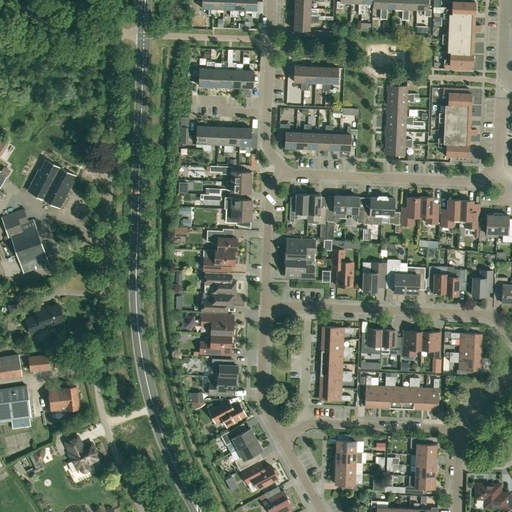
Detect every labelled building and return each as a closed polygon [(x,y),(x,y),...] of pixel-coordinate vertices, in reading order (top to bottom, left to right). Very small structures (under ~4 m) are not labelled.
[(208,15),(212,15),(212,0),(195,0),(195,3),(201,3),(201,8),(208,8),(208,15)] [(212,0),(212,15),(216,16),(217,8),(223,9),(223,0),(212,0)] [(223,0),(223,9),(230,9),(230,16),(234,16),(234,0),(223,0)] [(245,0),(234,0),(234,16),(238,17),(238,9),(245,10),(245,0)] [(256,0),(245,0),(245,10),(251,10),(251,17),(255,17),(255,10),(256,10),(256,0)] [(350,0),(339,0),(339,1),(336,1),(336,8),(342,9),(343,2),(350,2),(350,0)] [(350,0),(350,2),(358,3),(358,13),(361,14),(361,0),(350,0)] [(361,0),(361,14),(364,14),(364,3),(372,3),(372,7),(372,0),(361,0)] [(372,0),(372,7),(380,7),(380,19),(383,19),(383,0),(372,0)] [(394,0),(383,0),(383,19),(386,19),(386,8),(394,8),(394,0)] [(394,0),(394,8),(402,8),(402,19),(405,20),(405,0),(394,0)] [(405,0),(405,20),(408,20),(409,9),(416,9),(416,0),(405,0)] [(416,0),(416,9),(424,9),(424,16),(430,16),(430,9),(427,9),(427,0),(416,0)] [(449,60),(444,60),(443,69),(470,70),(470,65),(472,66),(474,31),(480,31),(481,25),(474,25),(475,2),(451,1),(451,9),(446,9),(446,8),(434,7),(433,13),(443,13),(443,18),(448,18),(447,35),(442,34),(441,43),(447,44),(447,52),(449,52),(449,60)] [(294,7),(293,18),(318,19),(318,15),(310,15),(310,8),(294,7)] [(441,17),(433,17),(433,26),(441,26),(441,17)] [(318,19),(293,18),(293,29),(309,30),(309,22),(317,23),(318,19)] [(209,86),(210,61),(206,61),(206,68),(199,68),(198,85),(209,86)] [(210,61),(209,86),(220,86),(221,69),(214,69),(214,61),(210,61)] [(227,69),(221,69),(220,86),(231,87),(232,62),(227,62),(227,69)] [(236,62),(232,62),(231,87),(242,87),(243,70),(236,70),(236,62)] [(249,70),(243,70),(242,87),(253,88),(254,70),(253,70),(253,63),(249,63),(249,70)] [(304,90),(305,66),(294,65),(293,81),(301,81),(300,90),(304,90)] [(305,66),(304,90),(307,90),(308,82),(315,82),(316,66),(305,66)] [(316,66),(315,82),(322,83),(322,91),(325,91),(327,67),(316,66)] [(337,67),(327,67),(325,91),(329,91),(329,83),(337,83),(337,67)] [(406,85),(387,84),(386,96),(413,97),(413,94),(406,93),(406,85)] [(444,122),(443,138),(438,138),(437,143),(440,143),(440,147),(445,148),(445,156),(468,157),(469,135),(476,135),(476,129),(470,129),(471,93),(469,93),(469,89),(442,88),(442,92),(442,97),(448,97),(447,105),(444,104),(444,113),(439,113),(438,122),(444,122)] [(413,97),(386,96),(386,107),(405,108),(405,101),(412,101),(413,97)] [(405,108),(386,107),(385,119),(412,120),(412,116),(405,116),(405,108)] [(411,124),(412,121),(412,120),(385,119),(385,130),(404,131),(405,124),(411,124)] [(295,148),(296,132),(289,132),(289,123),(285,123),(285,132),(284,147),(295,148)] [(296,132),(295,148),(306,148),(307,124),(303,124),(303,132),(296,132)] [(307,124),(306,148),(317,149),(318,133),(310,132),(311,124),(307,124)] [(207,126),(196,125),(195,143),(202,143),(202,150),(206,150),(207,126)] [(325,133),(318,133),(317,149),(328,149),(329,125),(325,125),(325,133)] [(332,125),(329,125),(328,149),(339,149),(339,134),(332,133),(332,125)] [(218,126),(207,126),(206,150),(211,151),(211,144),(217,144),(218,126)] [(218,126),(217,144),(224,144),(224,151),(228,152),(229,127),(218,126)] [(346,134),(339,134),(339,149),(350,150),(350,134),(356,134),(356,129),(350,129),(350,126),(347,126),(346,134)] [(188,135),(188,127),(180,127),(180,135),(188,135)] [(240,127),(229,127),(228,152),(232,152),(232,145),(239,145),(239,148),(239,145),(240,127)] [(240,127),(239,145),(239,148),(240,150),(246,150),(246,153),(250,153),(250,148),(256,148),(256,137),(251,137),(251,128),(240,127)] [(411,143),(411,142),(417,143),(417,139),(414,139),(414,138),(404,138),(404,131),(385,130),(384,141),(411,143)] [(411,143),(384,141),(384,153),(403,154),(403,146),(410,146),(411,143)] [(37,171),(27,191),(59,207),(76,175),(45,160),(39,172),(37,171)] [(232,171),(232,166),(217,166),(210,165),(209,171),(221,172),(222,172),(222,174),(231,174),(231,181),(250,182),(251,172),(232,171)] [(3,166),(0,171),(0,172),(5,175),(9,170),(3,166)] [(178,192),(187,192),(187,180),(178,180),(178,192)] [(250,182),(231,181),(226,181),(226,185),(231,185),(231,192),(250,192),(250,182)] [(296,194),(296,207),(289,206),(289,221),(295,221),(295,219),(299,219),(300,212),(307,213),(308,194),(296,194)] [(308,194),(307,213),(313,213),(313,220),(319,221),(319,223),(325,223),(326,208),(319,208),(320,194),(308,194)] [(345,212),(346,196),(334,195),(333,209),(328,208),(327,221),(333,221),(339,221),(339,212),(345,212)] [(369,210),(363,210),(363,223),(369,223),(369,215),(381,216),(382,195),(378,195),(376,197),(370,197),(369,210)] [(385,195),(382,195),(381,216),(389,216),(388,222),(393,223),(393,224),(399,224),(399,212),(393,212),(394,198),(388,198),(385,195)] [(251,199),(233,198),(233,197),(224,196),(224,208),(226,208),(251,209),(251,199)] [(346,196),(345,212),(351,213),(351,218),(357,219),(357,222),(363,222),(363,223),(363,210),(357,210),(358,196),(346,196)] [(432,197),(420,197),(420,198),(419,216),(420,215),(426,215),(425,222),(437,223),(438,203),(432,203),(432,197)] [(419,216),(420,198),(408,198),(407,211),(401,210),(401,225),(412,225),(413,216),(419,216)] [(459,219),(460,201),(448,200),(447,213),(441,213),(441,226),(452,226),(452,219),(459,219)] [(480,214),(480,203),(472,203),(472,201),(460,201),(459,219),(466,219),(465,227),(474,227),(474,237),(478,237),(478,236),(479,228),(477,227),(477,214),(480,214)] [(251,209),(226,208),(225,222),(236,222),(236,224),(242,226),(243,219),(251,220),(251,209)] [(33,220),(28,222),(23,209),(16,212),(16,211),(1,216),(8,238),(4,239),(10,257),(17,255),(24,272),(48,264),(33,220)] [(479,228),(478,236),(496,236),(496,233),(497,215),(497,213),(494,213),(492,214),(486,214),(486,227),(479,227),(479,228)] [(502,234),(502,241),(511,241),(511,229),(508,229),(508,215),(503,215),(501,213),(497,213),(497,215),(496,233),(502,234)] [(187,237),(187,228),(174,227),(174,236),(187,237)] [(207,230),(206,241),(212,241),(212,244),(217,244),(217,250),(209,249),(209,250),(236,251),(236,238),(222,237),(222,230),(207,230)] [(314,240),(286,239),(286,258),(313,259),(314,240)] [(336,285),(351,286),(352,262),(344,261),(344,249),(332,249),(331,269),(337,269),(336,285)] [(236,251),(209,250),(209,258),(204,258),(203,270),(231,271),(231,264),(233,264),(234,251),(236,251)] [(286,258),(285,277),(313,278),(313,259),(286,258)] [(387,259),(386,278),(394,278),(393,292),(405,292),(406,280),(406,266),(400,266),(400,260),(387,259)] [(383,287),(384,263),(371,262),(370,272),(364,272),(363,290),(376,291),(376,286),(383,287)] [(406,266),(406,280),(405,292),(417,293),(418,279),(424,279),(424,267),(413,267),(413,270),(407,270),(407,266),(406,266)] [(446,266),(428,266),(428,278),(434,278),(433,291),(434,292),(434,295),(440,295),(440,292),(445,292),(445,294),(446,266)] [(453,266),(447,266),(446,266),(445,294),(457,294),(457,290),(465,290),(466,281),(464,281),(464,269),(453,269),(453,266)] [(321,270),(321,281),(329,281),(329,270),(321,270)] [(472,277),(472,280),(472,295),(484,296),(484,291),(491,292),(492,270),(480,270),(480,277),(472,277)] [(204,292),(211,292),(234,293),(235,280),(231,280),(231,273),(205,272),(204,292)] [(494,277),(494,280),(493,290),(501,291),(501,302),(511,302),(511,283),(506,284),(507,277),(494,277)] [(234,293),(211,292),(211,299),(202,298),(201,311),(227,313),(227,306),(231,306),(232,293),(234,293)] [(19,301),(7,305),(10,314),(21,311),(19,301)] [(37,316),(26,320),(30,333),(43,329),(42,327),(64,320),(58,304),(45,309),(45,307),(35,310),(37,316)] [(233,315),(201,314),(201,325),(211,326),(211,334),(232,335),(233,315)] [(322,326),(321,338),(343,339),(343,332),(353,333),(353,328),(343,327),(322,326)] [(421,349),(421,328),(414,328),(413,331),(403,330),(402,355),(414,355),(414,349),(421,349)] [(438,356),(439,332),(430,331),(430,328),(421,328),(421,349),(427,349),(427,356),(438,356)] [(361,342),(361,353),(380,353),(381,345),(381,329),(368,329),(367,342),(361,342)] [(381,345),(389,346),(388,354),(400,354),(401,343),(395,343),(395,330),(381,329),(381,345)] [(481,346),(481,334),(460,333),(450,332),(450,337),(460,338),(459,345),(481,346)] [(210,342),(200,342),(199,354),(230,355),(231,335),(232,335),(211,334),(210,342)] [(343,339),(321,338),(321,350),(352,352),(352,347),(343,347),(343,339)] [(449,352),(449,357),(480,358),(481,346),(459,345),(459,352),(449,352)] [(321,350),(320,363),(342,364),(342,356),(352,357),(352,352),(321,350)] [(19,354),(0,356),(0,378),(22,376),(19,354)] [(48,355),(29,357),(31,370),(49,368),(48,355)] [(440,372),(440,358),(431,357),(431,372),(440,372)] [(459,362),(458,370),(480,370),(480,358),(449,357),(449,362),(459,362)] [(237,366),(237,365),(223,365),(223,359),(211,358),(210,376),(235,377),(236,377),(237,372),(238,372),(239,371),(239,367),(238,366),(237,366)] [(320,363),(320,375),(351,376),(351,371),(342,371),(342,364),(320,363)] [(320,375),(319,387),(341,388),(341,380),(351,381),(351,376),(320,375)] [(371,376),(366,375),(365,385),(364,407),(376,407),(377,385),(370,385),(371,376)] [(232,395),(232,389),(234,389),(234,388),(236,388),(237,387),(237,383),(236,382),(234,382),(235,377),(210,376),(209,376),(208,394),(232,395)] [(384,386),(377,385),(376,407),(389,408),(390,376),(385,376),(384,386)] [(394,377),(390,376),(389,408),(401,408),(402,386),(394,386),(394,377)] [(409,387),(402,386),(401,408),(413,409),(414,378),(409,377),(409,387)] [(414,378),(413,409),(425,409),(426,387),(418,387),(419,378),(414,378)] [(426,387),(425,409),(437,410),(438,388),(438,379),(433,378),(433,388),(426,387)] [(0,388),(0,421),(11,420),(11,419),(31,416),(27,385),(0,388)] [(64,387),(64,388),(49,389),(52,410),(67,409),(78,408),(76,386),(64,387)] [(319,387),(319,399),(340,400),(350,400),(350,395),(341,395),(341,388),(319,387)] [(200,401),(202,401),(201,391),(191,393),(192,402),(193,402),(200,401)] [(232,405),(228,399),(208,410),(215,422),(222,418),(226,427),(235,422),(234,421),(245,415),(238,402),(232,405)] [(231,429),(220,435),(230,453),(237,449),(256,439),(250,428),(236,436),(231,429)] [(336,440),(335,451),(361,452),(362,452),(363,442),(360,441),(361,435),(348,434),(348,440),(336,440)] [(77,436),(66,441),(79,468),(80,470),(81,471),(83,471),(84,472),(85,472),(86,471),(87,470),(88,469),(88,468),(88,467),(88,465),(87,464),(98,458),(91,442),(82,447),(77,436)] [(410,437),(410,447),(416,449),(415,454),(435,455),(436,444),(416,443),(417,437),(410,437)] [(249,457),(261,450),(256,439),(237,449),(241,457),(235,461),(240,470),(252,463),(249,457)] [(45,455),(42,450),(34,454),(38,462),(43,459),(45,455)] [(361,452),(335,451),(335,462),(355,462),(361,462),(361,452)] [(435,455),(415,454),(415,465),(435,466),(435,455)] [(264,468),(260,461),(240,472),(247,483),(253,480),(258,488),(277,478),(276,477),(279,475),(275,468),(272,470),(270,465),(264,468)] [(335,462),(334,472),(354,473),(355,468),(355,462),(335,462)] [(415,472),(410,471),(405,471),(405,476),(414,476),(434,477),(435,466),(415,465),(415,472)] [(354,484),(354,473),(334,472),(334,484),(345,484),(345,490),(361,491),(361,484),(354,484)] [(232,476),(225,480),(231,491),(238,487),(232,476)] [(404,486),(404,487),(404,493),(414,493),(415,487),(434,488),(434,477),(414,476),(414,481),(408,483),(408,486),(404,486)] [(372,479),(372,490),(382,490),(382,479),(372,479)] [(501,484),(476,483),(476,499),(489,499),(489,507),(509,508),(510,507),(511,494),(501,494),(501,484)] [(262,502),(266,509),(262,511),(284,511),(292,508),(287,498),(288,498),(284,490),(270,498),(267,492),(263,494),(267,500),(262,502)] [(387,511),(387,508),(388,502),(370,501),(369,511),(387,511)]
